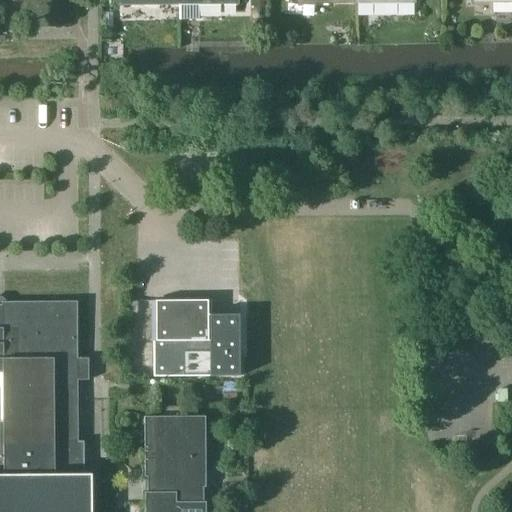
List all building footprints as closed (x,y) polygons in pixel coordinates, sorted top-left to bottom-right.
[(177,0),(177,5),(178,21),(196,20),(195,5),(238,5),(237,0),(177,0)] [(0,511),(90,511),(90,475),(84,475),(83,441),(78,442),(78,376),(88,376),(88,380),(89,380),(89,359),(89,358),(77,359),(76,302),(2,302),(2,305),(0,305),(0,511)] [(126,313),(137,313),(137,302),(126,302),(126,313)] [(211,302),(153,302),(154,377),(240,377),(239,316),(211,316),(211,302)] [(144,417),(145,477),(147,477),(147,492),(145,493),(144,511),(204,511),(205,502),(203,502),(203,487),(205,487),(205,417),(144,417)]
